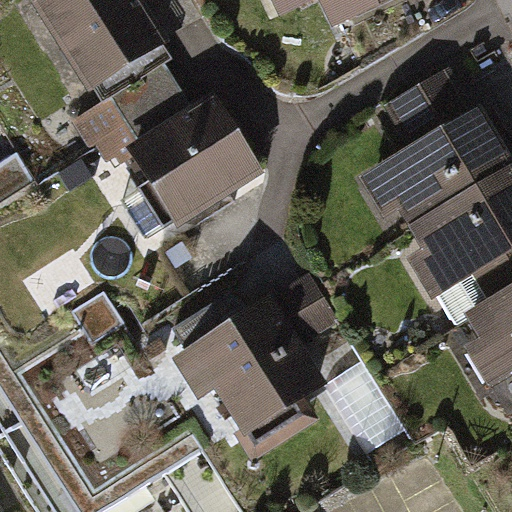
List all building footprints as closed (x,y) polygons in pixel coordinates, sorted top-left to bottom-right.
[(130,0),(78,0),(31,31),(84,113),(103,101),(156,66),(168,59),(130,0)] [(268,0),(296,54),(401,0),(268,0)] [(103,101),(138,155),(192,121),(156,66),(103,101)] [(407,262),(511,192),(511,162),(457,79),(391,122),(419,164),(365,199),(407,262)] [(167,249),(260,189),(209,110),(192,121),(138,155),(116,170),(167,249)] [(18,155),(0,166),(0,406),(67,511),(107,511),(206,449),(18,155)] [(511,192),(407,262),(445,320),(511,276),(511,192)] [(195,364),(184,371),(253,484),(352,425),(310,355),(346,334),(320,289),(261,324),(242,293),(176,332),(195,364)] [(511,312),(467,340),(505,404),(511,399),(511,312)]
